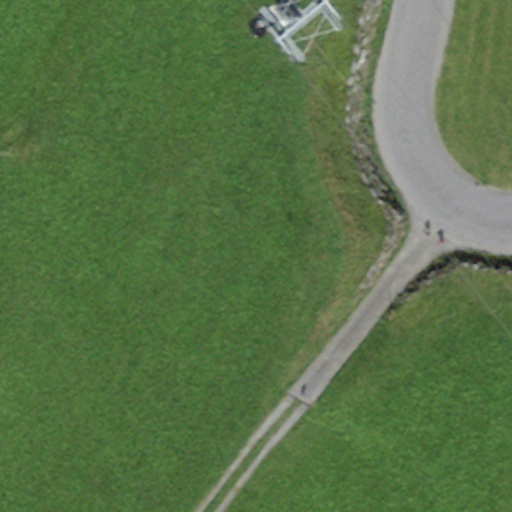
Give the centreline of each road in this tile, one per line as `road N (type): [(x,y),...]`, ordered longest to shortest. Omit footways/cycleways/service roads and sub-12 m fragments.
road 1 (track): [(461,207),(203,511)]
road 2 (residential): [(511,221),(461,207),(420,167),(413,91),(431,0)]
